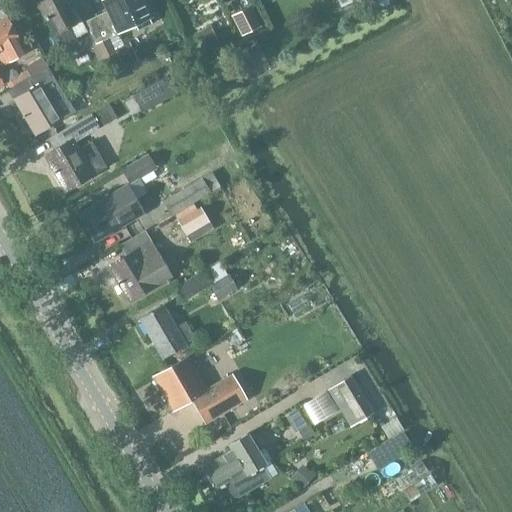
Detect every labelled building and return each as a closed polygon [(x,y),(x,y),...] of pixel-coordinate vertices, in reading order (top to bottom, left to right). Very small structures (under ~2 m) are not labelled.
[(40,0),(41,2),(36,5),(59,51),(77,42),(74,38),(87,32),(74,6),(71,8),(66,0),(40,0)] [(107,12),(96,17),(107,39),(152,18),(143,0),(103,0),(102,1),(107,12)] [(336,0),(340,8),(356,0),(336,0)] [(230,16),(241,37),(261,26),(250,6),(230,16)] [(0,54),(2,54),(8,64),(26,54),(6,17),(0,20),(0,54)] [(86,22),(111,74),(122,69),(110,45),(107,39),(96,17),(86,22)] [(7,90),(34,136),(63,119),(73,113),(53,78),(46,66),(7,90)] [(178,94),(168,77),(132,98),(142,115),(178,94)] [(55,136),(61,147),(44,157),(65,193),(95,176),(95,175),(106,168),(91,142),(79,150),(73,140),(85,133),(87,136),(99,129),(91,115),(55,136)] [(147,156),(121,171),(129,184),(139,178),(155,169),(147,156)] [(192,205),(193,204),(221,187),(212,173),(163,202),(172,217),(175,215),(192,205)] [(139,178),(129,184),(125,186),(134,201),(147,193),(139,178)] [(134,201),(125,186),(77,215),(94,243),(142,215),(134,201)] [(193,204),(192,205),(175,215),(188,236),(209,224),(201,209),(198,211),(193,204)] [(125,257),(108,267),(128,302),(171,277),(144,231),(119,246),(125,257)] [(210,285),(209,286),(218,300),(237,288),(222,262),(203,273),(210,285)] [(202,272),(177,287),(184,300),(209,286),(210,285),(203,273),(202,272)] [(302,289),(280,298),(287,313),(309,304),(302,289)] [(138,321),(161,360),(195,340),(184,322),(175,328),(163,307),(138,321)] [(172,412),(191,401),(204,424),(245,400),(231,376),(207,390),(188,357),(152,378),(172,412)] [(327,390),(350,428),(374,413),(351,375),(327,390)] [(133,432),(143,445),(172,425),(162,412),(133,432)] [(387,434),(401,429),(397,417),(383,422),(387,434)] [(246,475),(265,464),(247,434),(227,447),(230,452),(208,465),(210,469),(206,471),(216,488),(228,481),(230,484),(229,489),(233,496),(237,497),(254,487),(246,475)] [(385,447),(391,455),(395,461),(411,449),(402,435),(385,447)] [(383,478),(398,510),(441,490),(425,458),(383,478)]
